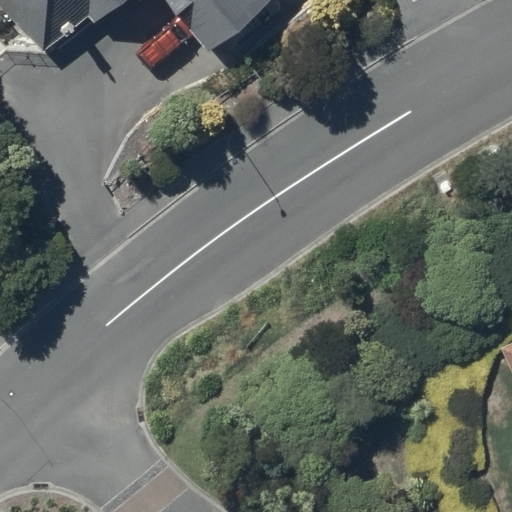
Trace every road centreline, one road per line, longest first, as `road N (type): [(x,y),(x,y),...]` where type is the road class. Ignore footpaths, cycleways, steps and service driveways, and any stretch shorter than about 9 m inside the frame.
road 1 (residential): [(40,395),(249,213),(511,51)]
road 2 (residential): [(40,395),(157,511)]
